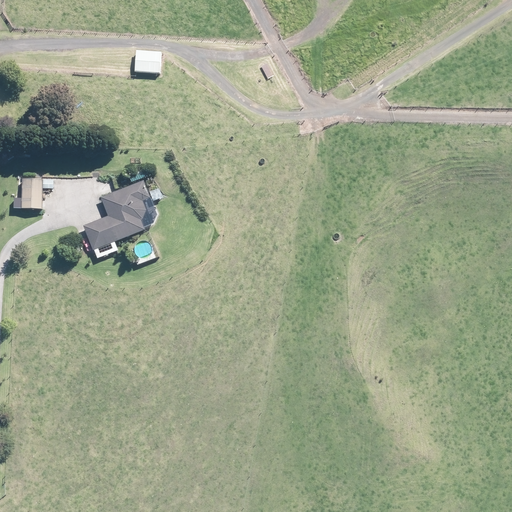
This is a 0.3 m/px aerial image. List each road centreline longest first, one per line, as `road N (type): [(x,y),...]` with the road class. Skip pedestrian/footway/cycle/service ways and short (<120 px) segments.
road 1 (unknown): [(0,28),(166,30),(258,96),(288,106),(380,81),(505,0)]
road 2 (unknown): [(0,337),(9,242),(76,198)]
